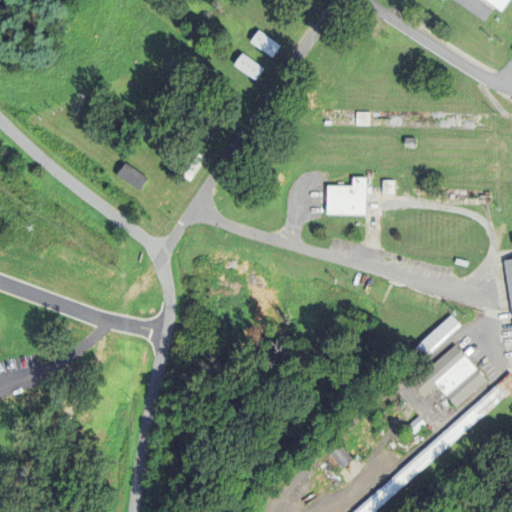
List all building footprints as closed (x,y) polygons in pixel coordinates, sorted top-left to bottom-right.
[(478,24),(486,12),(468,0),(451,0),(448,5),(478,24)] [(511,0),(488,0),(504,11),(511,0)] [(251,41),(260,30),(281,45),(273,57),(251,41)] [(235,65),(243,53),(265,68),(257,80),(235,65)] [(357,125),(357,112),(371,112),(370,125),(357,125)] [(405,138),(417,138),(417,147),(405,147),(405,138)] [(178,172),(193,149),(207,158),(191,181),(178,172)] [(118,175),(126,163),(148,178),(140,190),(118,175)] [(344,186),(328,186),(328,199),(328,214),(367,215),(367,194),(372,194),(372,187),(367,187),(367,177),(354,177),(354,186),(344,186)] [(394,194),(382,193),(383,187),(383,180),(394,180),(394,194)] [(455,263),(456,258),(469,261),(467,266),(455,263)] [(511,258),(502,260),(511,339),(511,258)] [(423,360),(414,350),(452,315),(462,325),(423,360)] [(457,407),(487,380),(457,345),(413,383),(425,397),(438,386),(457,407)] [(511,393),(377,511),(354,511),(439,438),(511,373),(511,393)] [(36,400),(38,414),(25,417),(26,423),(12,426),(11,420),(0,422),(0,406),(4,405),(3,399),(26,395),(27,401),(36,400)] [(426,424),(415,434),(408,426),(419,416),(426,424)] [(330,453),(340,443),(354,459),(343,469),(330,453)]
